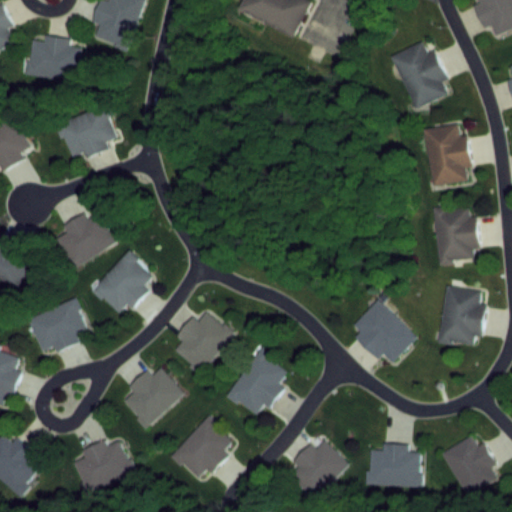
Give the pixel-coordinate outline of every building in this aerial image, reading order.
[(99,0),(93,22),(99,24),(95,40),(130,50),(144,0),(107,0),(107,1),(102,0),(99,0)] [(297,37),(313,0),(245,0),(241,11),(297,37)] [(484,29),(492,26),(496,37),(511,31),(511,0),(479,0),(480,2),(474,4),(484,29)] [(3,5),(0,6),(0,50),(18,43),(3,5)] [(83,47),(71,45),(71,38),(46,35),(45,42),(30,40),(27,76),(79,81),(83,47)] [(450,80),(437,47),(429,51),(425,41),(393,54),(415,108),(450,94),(445,82),(450,80)] [(110,149),(108,142),(119,138),(109,107),(58,123),(70,161),(110,149)] [(17,117),(0,126),(0,171),(26,157),(24,154),(34,148),(17,117)] [(474,167),(470,134),(462,135),(460,124),(425,128),(433,186),(469,182),(467,168),(474,167)] [(439,263),(476,261),(475,250),(481,249),(479,215),(472,216),(471,205),(435,208),(439,263)] [(86,213),(64,225),(68,232),(58,237),(75,267),(120,243),(103,212),(89,220),(86,213)] [(0,279),(24,289),(37,256),(0,241),(0,279)] [(159,277),(130,250),(92,290),(121,317),(159,277)] [(489,303),(481,302),(484,289),(448,283),(439,341),(474,346),(475,334),(484,336),(489,303)] [(420,337),(380,298),(355,325),(362,332),(357,337),(380,360),(386,354),(395,363),(420,337)] [(30,318),(45,356),(82,342),(80,335),(90,331),(78,299),(30,318)] [(195,317),(170,350),(201,374),(235,332),(208,310),(199,321),(195,317)] [(16,396),(23,372),(17,370),(21,357),(2,351),(3,345),(0,344),(0,406),(4,407),(9,394),(16,396)] [(257,416),(264,406),(270,410),(286,386),(281,382),(291,368),(261,348),(228,395),(257,416)] [(120,398),(147,429),(187,394),(163,367),(154,374),(151,371),(120,398)] [(211,416),(172,454),(201,483),(239,445),(211,416)] [(0,436),(0,477),(20,496),(45,469),(33,459),(36,455),(7,429),(0,436)] [(486,442),(480,445),(475,436),(444,452),(467,497),(504,478),(486,442)] [(313,501),(351,465),(326,438),(316,448),(312,443),(292,462),(298,468),(289,476),(313,501)] [(82,450),(85,457),(75,461),(88,493),(136,474),(123,440),(108,446),(106,441),(82,450)] [(368,485),(423,486),(425,451),(411,451),(411,443),(383,442),(383,450),(370,449),(368,485)]
